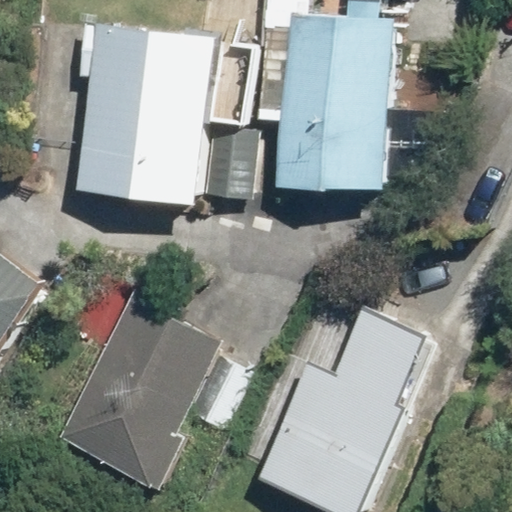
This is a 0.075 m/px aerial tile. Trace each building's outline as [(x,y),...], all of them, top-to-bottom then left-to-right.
[(293,182),(399,186),(405,12),(299,9),(293,182)] [(87,187),(208,201),(228,33),(107,19),(87,187)] [(0,357),(54,281),(0,242),(0,357)] [(68,433),(167,483),(243,335),(145,285),(68,433)] [(274,475),(365,511),(378,511),(454,330),(380,300),(351,368),(323,357),(274,475)]
